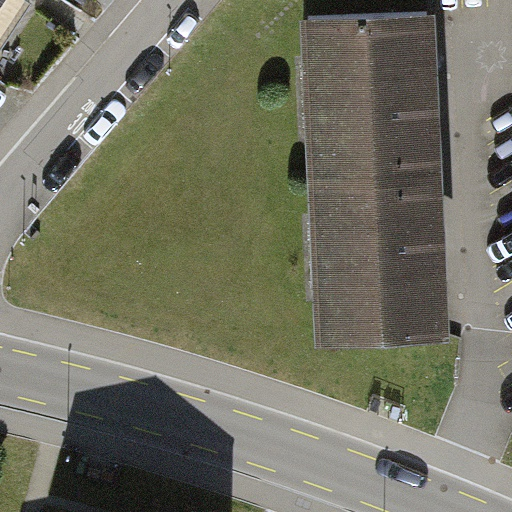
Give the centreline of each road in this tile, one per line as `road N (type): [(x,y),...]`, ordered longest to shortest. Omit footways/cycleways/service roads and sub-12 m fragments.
road 1 (tertiary): [(448,511),(205,426),(0,370)]
road 2 (residential): [(0,211),(175,0)]
